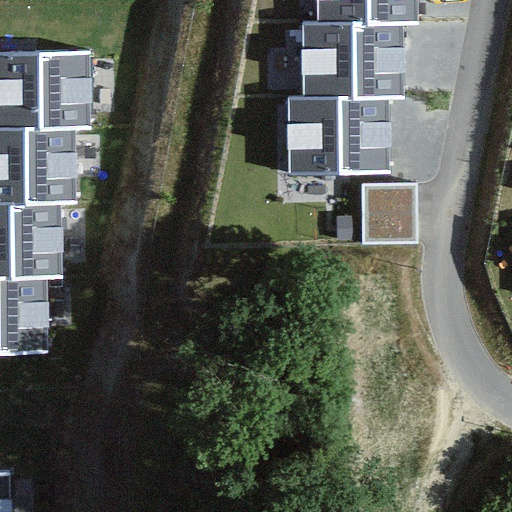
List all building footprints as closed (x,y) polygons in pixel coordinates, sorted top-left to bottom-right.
[(187,0),(53,0),(53,61),(169,63),(187,64),(187,0)] [(287,0),(287,24),(401,27),(421,27),(421,0),(287,0)] [(287,24),(268,24),(267,68),(267,109),(401,112),(401,27),(287,24)] [(53,61),(35,60),(35,143),(150,145),(168,145),(169,63),(53,61)] [(35,143),(16,142),(15,183),(15,224),(128,227),(149,227),(150,145),(35,143)] [(511,153),(507,154),(488,153),(487,197),(487,238),(511,238),(511,153)] [(364,182),(365,242),(423,241),(422,181),(364,182)] [(15,224),(0,223),(0,308),(129,312),(128,227),(15,224)] [(105,385),(0,382),(0,464),(86,467),(104,467),(105,385)] [(0,464),(0,511),(85,511),(86,467),(0,464)]
